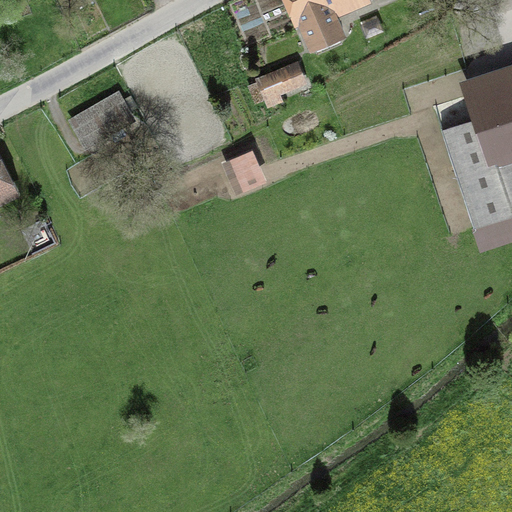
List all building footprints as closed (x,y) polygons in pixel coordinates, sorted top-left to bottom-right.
[(371,0),(284,0),(307,54),(344,39),(335,17),(372,2),(371,0)] [(511,60),(458,78),(471,117),(486,162),(496,159),(497,163),(511,158),(511,60)] [(304,85),(296,66),(256,82),(264,101),(304,85)] [(134,123),(117,95),(69,123),(86,151),(134,123)] [(471,117),(439,127),(480,251),(511,240),(511,158),(497,163),(496,159),(486,162),(471,117)] [(0,209),(17,202),(0,163),(0,209)]
